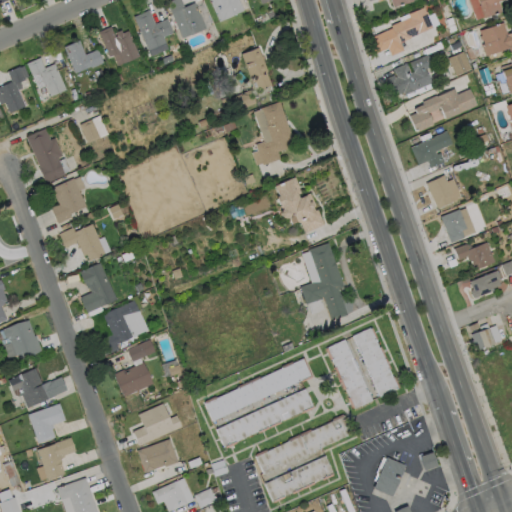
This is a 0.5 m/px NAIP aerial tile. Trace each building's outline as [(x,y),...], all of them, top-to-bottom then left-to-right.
[(172,0),(180,0),(183,8),(194,3),(205,29),(191,36),(190,35),(181,39),(166,3),(172,0)] [(233,16),(218,22),(208,0),(238,0),(243,11),(233,15),(233,16)] [(501,0),(498,1),(501,12),(482,18),(478,6),(479,6),(477,0),(501,0)] [(392,24),(399,21),(397,17),(423,5),(432,27),(400,41),(396,34),(392,24)] [(148,11),(154,24),(166,19),(172,33),(162,37),(168,49),(150,57),(133,17),(148,11)] [(503,23),(507,35),(511,33),(510,31),(511,30),(511,53),(510,54),(508,48),(485,56),(481,45),(484,44),(482,41),(481,40),(480,38),(481,36),(479,31),(503,23)] [(110,27),(114,37),(117,36),(115,33),(121,31),(122,34),(128,31),(139,57),(123,64),(119,53),(109,57),(98,32),(110,27)] [(393,28),(396,34),(400,41),(403,51),(391,56),(387,49),(377,53),(371,38),(393,28)] [(79,41),(85,55),(97,50),(103,63),(91,68),(90,67),(74,73),(63,48),(79,41)] [(461,47),(452,51),(449,45),(458,41),(461,47)] [(266,73),(271,85),(258,90),(253,78),(249,79),(245,69),(247,68),(242,54),(258,48),(267,73),(266,73)] [(470,69),(455,76),(447,59),(462,52),(470,69)] [(172,61),(163,65),(161,59),(170,55),(172,61)] [(425,69),(431,83),(404,95),(403,93),(393,97),(385,79),(394,75),(395,78),(396,77),(393,70),(406,64),(410,74),(413,72),(409,63),(427,55),(432,66),(425,69)] [(40,59),(44,69),(54,64),(65,90),(49,97),(39,73),(31,76),(26,65),(40,59)] [(511,92),(508,94),(504,82),(505,81),(501,71),(511,68),(510,61),(511,60),(511,92)] [(23,66),(28,77),(24,79),(24,80),(19,82),(22,89),(17,91),(24,106),(9,113),(6,106),(4,103),(0,105),(0,86),(11,82),(7,72),(19,67),(19,68),(23,66)] [(475,70),(480,84),(489,80),(484,67),(475,70)] [(246,79),(240,84),(234,77),(240,72),(246,79)] [(495,93),(486,96),(483,87),(492,84),(495,93)] [(454,89),(456,95),(469,89),(474,101),(476,106),(445,120),(443,115),(441,116),(438,111),(440,110),(439,108),(427,114),(428,115),(430,115),(432,120),(431,121),(433,126),(416,133),(408,116),(415,113),(413,109),(423,105),(421,102),(423,101),(435,96),(436,97),(454,89)] [(255,103),(233,113),(229,104),(227,100),(250,90),(256,103),(255,103)] [(95,105),(86,109),(85,105),(84,103),(95,98),(97,104),(95,105)] [(509,130),(511,129),(511,102),(502,105),(509,130)] [(275,103),(280,103),(292,139),(289,140),(291,147),(277,152),(279,159),(262,166),(262,164),(256,166),(251,153),(257,151),(255,145),(263,142),(253,113),(259,111),(259,109),(275,103)] [(107,135),(87,144),(79,125),(99,116),(107,135)] [(236,128),(225,133),(222,126),(232,121),(236,128)] [(222,131),(216,133),(214,127),(220,125),(222,131)] [(44,129),(49,141),(54,139),(61,156),(57,158),(59,161),(58,161),(64,175),(50,182),(50,183),(45,185),(38,168),(39,168),(26,137),(44,129)] [(435,152),(436,155),(440,153),(444,162),(430,168),(426,161),(418,165),(410,148),(445,131),(451,144),(435,152)] [(468,157),(481,153),(483,158),(470,162),(468,157)] [(254,182),(246,185),(243,177),(252,175),(254,182)] [(443,175),(446,182),(452,179),(461,198),(437,209),(425,184),(443,175)] [(79,177),(84,188),(79,191),(86,207),(70,214),(71,217),(57,224),(50,209),(58,205),(51,188),(73,179),(79,177)] [(297,195),(298,199),(309,194),(315,206),(314,207),(313,208),(314,210),(315,211),(317,210),(324,225),(304,234),(299,221),(296,223),(295,221),(291,223),(289,217),(285,219),(281,217),(280,214),(281,210),(282,210),(280,206),(279,206),(276,199),(276,197),(278,196),(274,187),(294,177),(298,187),(298,188),(300,193),(297,195)] [(122,215),(112,219),(107,209),(117,205),(122,215)] [(459,210),(466,228),(460,230),(463,238),(450,243),(447,234),(444,226),(443,226),(440,217),(459,210)] [(92,224),(105,254),(89,261),(86,255),(83,257),(76,243),(65,248),(58,234),(72,228),(74,232),(92,224)] [(503,230),(493,234),(491,229),(501,225),(503,230)] [(452,248),(455,259),(464,256),(466,259),(469,259),(472,268),(492,261),(484,241),(466,248),(464,243),(452,248)] [(338,289),(346,315),(330,321),(322,297),(321,298),(321,299),(305,304),(299,287),(316,282),(306,251),(328,243),(343,287),(338,289)] [(511,258),(498,264),(503,275),(511,271),(511,258)] [(99,263),(116,300),(86,313),(80,298),(90,293),(88,288),(87,289),(79,272),(99,263)] [(182,277),(174,280),(171,271),(179,268),(182,277)] [(471,297),(490,289),(489,287),(500,283),(496,271),(494,272),(493,269),(467,280),(471,290),(469,291),(471,297)] [(142,290),(137,292),(134,286),(139,283),(142,290)] [(118,350),(105,355),(99,341),(111,335),(102,315),(120,307),(120,306),(133,301),(138,312),(133,314),(142,333),(117,344),(118,345),(116,345),(118,350)] [(28,320),(34,337),(35,336),(41,352),(21,359),(20,355),(14,356),(8,338),(5,339),(2,330),(28,320)] [(466,325),(474,321),(476,326),(485,322),(486,327),(493,324),(500,343),(479,351),(477,348),(473,348),(468,333),(466,325)] [(397,389),(380,397),(352,336),(370,328),(397,389)] [(154,352),(131,362),(126,350),(149,340),(154,352)] [(372,401),(354,409),(326,348),(344,340),(372,401)] [(293,347),(283,351),(281,347),(291,343),(293,347)] [(312,378),(301,382),(301,381),(212,421),(204,403),(205,403),(204,402),(215,397),(215,399),(303,358),(312,378)] [(142,362),(152,384),(123,397),(113,374),(126,369),(126,370),(142,362)] [(179,373),(170,377),(167,369),(177,366),(179,373)] [(34,369),(42,385),(50,381),(50,382),(60,377),(66,390),(27,408),(18,389),(12,391),(8,381),(34,369)] [(312,407),(224,447),(216,430),(304,389),(312,407)] [(136,444),(179,425),(174,415),(167,418),(160,402),(135,413),(140,426),(130,430),(136,444)] [(54,438),(37,444),(27,415),(59,404),(64,421),(50,426),(54,438)] [(352,434),(263,475),(255,457),(343,416),(352,434)] [(64,475),(47,481),(36,450),(54,444),(70,438),(75,452),(61,457),(62,459),(59,460),(64,475)] [(177,463),(164,467),(164,466),(154,469),(154,470),(144,473),(136,451),(169,439),(177,463)] [(436,466),(424,471),(419,457),(431,453),(436,466)] [(333,474),(272,502),(264,484),(324,456),(333,474)] [(201,464),(189,469),(187,463),(198,458),(201,464)] [(404,466),(391,497),(372,489),(386,458),(404,466)] [(227,473),(215,477),(210,464),(223,460),(227,473)] [(19,484),(11,487),(2,465),(10,461),(19,484)] [(85,478),(96,511),(73,511),(68,498),(60,501),(56,488),(85,478)] [(193,501),(170,511),(167,511),(163,502),(156,505),(151,492),(183,478),(193,501)] [(216,502),(199,509),(193,496),(210,488),(216,502)] [(18,511),(15,511),(1,511),(0,508),(0,502),(13,498),(18,511)]
